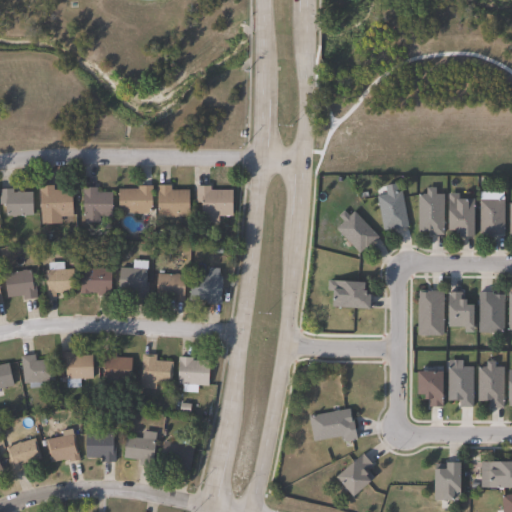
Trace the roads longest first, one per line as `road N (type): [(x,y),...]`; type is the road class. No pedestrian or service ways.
road 1 (tertiary): [(252,511),(284,378),(300,242),(311,0)]
road 2 (tertiary): [(266,0),(259,204),(244,334),(207,511)]
road 3 (residential): [(307,163),(124,155),(0,160)]
road 4 (residential): [(244,334),(114,321),(0,330)]
road 5 (residential): [(210,503),(95,487),(0,506)]
